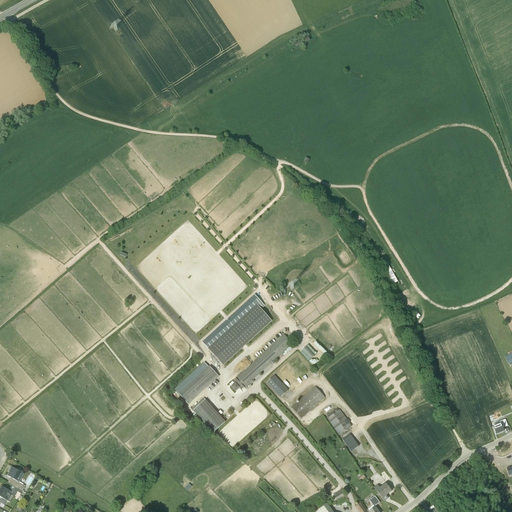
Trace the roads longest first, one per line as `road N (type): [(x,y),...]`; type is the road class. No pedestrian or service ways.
road 1 (track): [(0,16),(70,107),(143,130),(233,137),(324,199),(371,256),(467,454)]
road 2 (track): [(307,29),(143,130)]
road 3 (unknown): [(221,376),(286,320),(260,286)]
